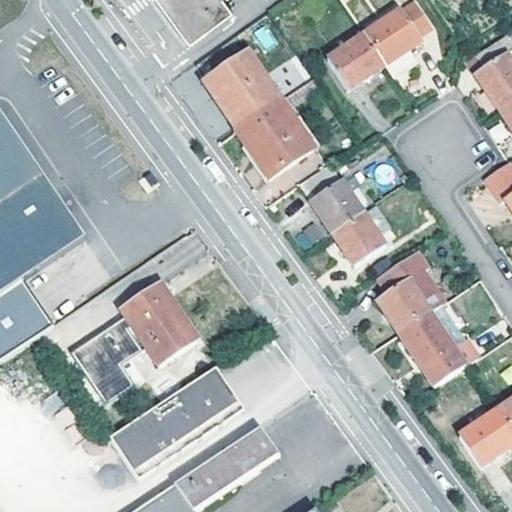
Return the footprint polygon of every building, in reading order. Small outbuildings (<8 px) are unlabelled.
[(151,0),(169,24),(175,19),(160,0),(151,0)] [(160,0),(175,19),(191,40),(198,35),(230,11),(222,1),(223,0),(160,0)] [(401,12),(363,37),(385,68),(394,81),(414,69),(404,55),(422,43),(401,12)] [(268,25),(255,31),(264,50),(276,45),(268,25)] [(500,114),(511,105),(511,61),(508,55),(511,52),(511,40),(509,36),(478,57),(486,70),(475,76),(500,114)] [(348,92),(385,68),(363,37),(327,61),(348,92)] [(221,111),(235,132),(281,101),(249,53),(203,83),(221,111)] [(478,57),(467,64),(475,76),(486,70),(478,57)] [(289,112),(322,91),(313,79),(281,101),(235,132),(268,182),(315,151),(289,112)] [(511,105),(500,114),(511,131),(511,105)] [(0,363),(39,337),(53,328),(22,282),(84,240),(0,115),(0,363)] [(511,213),(511,168),(509,164),(484,181),(500,204),(504,201),(511,213)] [(299,187),(333,237),(364,216),(331,166),(299,187)] [(379,206),(364,216),(333,237),(354,269),(386,249),(379,238),(394,228),(379,206)] [(376,303),(399,336),(430,314),(441,307),(420,273),(427,269),(416,252),(395,266),(380,277),(376,279),(387,296),(376,303)] [(374,268),(380,277),(395,266),(389,258),(374,268)] [(161,285),(122,311),(159,367),(198,341),(161,285)] [(453,350),(451,346),(430,314),(399,336),(435,390),(467,368),(478,361),(466,342),(453,350)] [(463,337),(451,346),(453,350),(466,342),(463,337)] [(212,371),(107,441),(135,484),(241,413),(212,371)] [(511,402),(497,412),(511,434),(511,402)] [(511,447),(511,434),(497,412),(460,438),(480,468),(511,447)] [(197,511),(278,459),(259,430),(172,488),(136,511),(197,511)]
